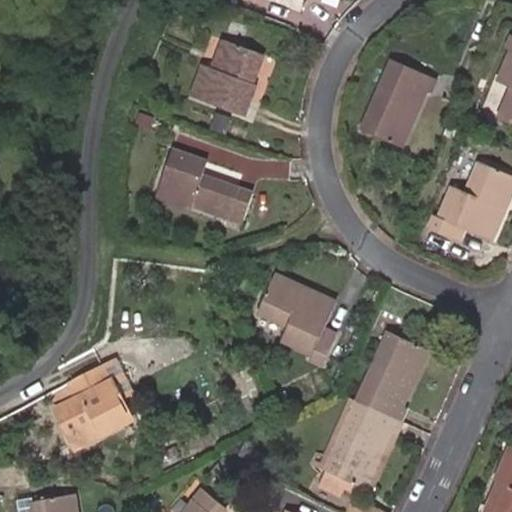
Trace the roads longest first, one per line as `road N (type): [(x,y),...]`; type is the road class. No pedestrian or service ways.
road 1 (residential): [(506,316),(370,250),(325,167),(318,132),(342,44),(397,0)]
road 2 (residential): [(133,0),(94,127),(83,315),(51,357),(0,390)]
road 3 (residential): [(506,316),(422,511)]
